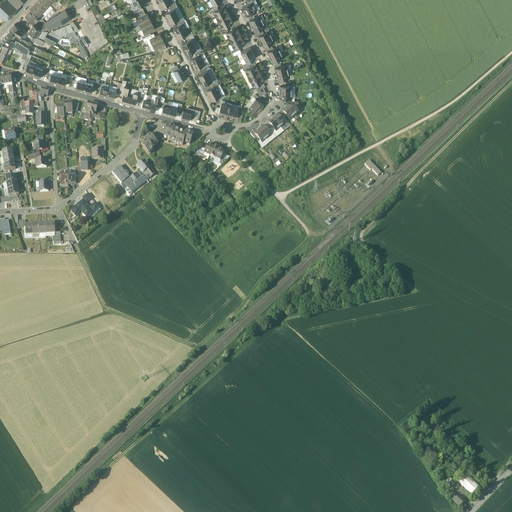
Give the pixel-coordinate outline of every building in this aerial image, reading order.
[(0,0),(0,13),(7,20),(17,9),(6,0),(0,0)] [(6,0),(17,9),(23,2),(20,0),(6,0)] [(36,0),(30,7),(38,15),(48,4),(51,0),(36,0)] [(51,0),(48,4),(51,5),(56,10),(58,9),(63,4),(60,1),(60,0),(51,0)] [(143,0),(133,0),(137,8),(142,5),(146,3),(143,0)] [(248,4),(242,7),(246,15),(256,10),(252,2),(248,4)] [(218,10),(214,12),(217,17),(227,12),(225,6),(218,10)] [(38,15),(30,7),(30,8),(31,9),(26,15),(29,17),(34,21),(39,16),(38,15)] [(170,10),(165,13),(168,18),(177,13),(174,8),(170,10)] [(66,11),(63,13),(62,12),(59,13),(63,20),(65,23),(71,18),(66,11)] [(227,12),(217,17),(216,17),(219,23),(220,23),(219,23),(230,17),(227,11),(227,12)] [(59,13),(45,23),(49,29),(53,26),(63,20),(59,13)] [(140,17),(136,19),(139,25),(140,24),(150,19),(147,13),(145,14),(140,17)] [(177,13),(168,18),(171,23),(177,20),(180,18),(177,13)] [(250,20),(249,21),(252,26),(262,21),(260,15),(255,18),(250,20)] [(230,17),(219,23),(220,23),(222,28),(233,22),(230,17)] [(150,19),(140,24),(142,29),(153,24),(150,19)] [(262,21),(252,26),(255,31),(260,28),(265,26),(262,21)] [(49,29),(45,23),(37,28),(40,30),(41,31),(44,31),(49,29)] [(180,25),(173,28),(176,33),(186,28),(183,23),(180,25)] [(70,24),(62,27),(65,34),(73,31),(70,24)] [(153,24),(142,29),(145,34),(150,32),(155,29),(153,24)] [(24,31),(14,25),(10,30),(15,33),(19,37),(24,31)] [(37,28),(33,25),(28,32),(36,37),(40,30),(37,28)] [(228,32),(226,33),(229,38),(239,32),(237,27),(228,32)] [(186,28),(176,33),(178,38),(185,35),(188,33),(186,28)] [(10,30),(0,40),(3,43),(11,47),(12,47),(14,43),(10,41),(11,40),(11,38),(15,33),(10,30)] [(43,31),(39,38),(44,41),(54,46),(56,42),(45,36),(48,32),(43,31)] [(269,31),(258,36),(261,42),(271,36),(269,31)] [(239,32),(229,38),(228,38),(231,44),(232,44),(231,43),(242,38),(240,32),(239,32)] [(151,34),(143,39),(144,42),(147,41),(150,39),(155,36),(153,33),(151,34)] [(155,36),(150,39),(147,41),(148,44),(149,45),(152,44),(163,38),(160,33),(155,36)] [(271,36),(261,42),(264,47),(270,44),(274,41),(271,36)] [(39,38),(37,37),(35,41),(42,45),(44,41),(39,38)] [(163,38),(152,44),(155,49),(157,48),(165,44),(163,38)] [(242,38),(231,43),(232,44),(234,49),(245,43),(242,38)] [(188,40),(182,43),(184,49),(194,44),(191,39),(188,40)] [(28,54),(30,49),(26,48),(16,41),(14,43),(12,47),(24,52),(28,54)] [(194,44),(184,49),(187,54),(193,51),(196,49),(194,44)] [(11,48),(5,45),(2,51),(9,54),(11,48)] [(273,49),(267,52),(270,57),(281,52),(278,46),(273,49)] [(250,47),(241,52),(244,57),(253,53),(250,47)] [(9,54),(2,51),(0,55),(0,58),(6,61),(9,54)] [(281,52),(270,57),(273,63),(283,57),(281,52)] [(253,53),(244,57),(246,62),(246,63),(250,61),(256,58),(253,53)] [(196,56),(190,59),(193,64),(202,59),(200,54),(196,56)] [(202,59),(193,64),(195,69),(205,64),(202,59)] [(28,63),(27,66),(24,72),(32,75),(35,66),(28,63)] [(250,68),(245,70),(248,75),(258,70),(256,65),(250,68)] [(281,66),(275,68),(276,74),(288,71),(286,65),(281,66)] [(35,66),(32,75),(39,78),(42,72),(43,69),(35,66)] [(179,68),(173,71),(178,81),(188,76),(182,66),(179,68)] [(63,71),(60,70),(59,75),(57,84),(64,86),(68,75),(62,73),(63,71)] [(207,70),(198,74),(201,80),(210,75),(207,70)] [(258,70),(248,75),(250,81),(251,81),(261,75),(262,75),(259,70),(258,70)] [(288,71),(276,74),(278,80),(285,78),(289,77),(288,71)] [(59,75),(51,73),(49,82),(57,84),(59,75)] [(210,75),(201,80),(203,85),(210,82),(213,80),(210,75)] [(261,75),(251,81),(253,86),(255,85),(264,81),(261,75)] [(10,76),(2,77),(3,86),(12,85),(10,76)] [(86,82),(78,80),(75,89),(83,91),(86,82)] [(93,84),(86,82),(83,91),(91,93),(93,84)] [(109,88),(106,98),(114,100),(115,93),(117,87),(110,85),(109,88)] [(212,87),(206,90),(209,95),(219,90),(216,85),(212,87)] [(101,86),(100,89),(98,95),(106,98),(109,88),(101,86)] [(129,87),(124,86),(122,94),(123,94),(122,97),(121,102),(128,103),(130,96),(127,95),(129,87)] [(148,88),(143,86),(143,88),(139,102),(142,102),(143,99),(145,94),(146,94),(148,88)] [(219,90),(209,95),(211,100),(221,95),(219,90)] [(133,92),(132,96),(130,96),(128,103),(134,105),(136,101),(138,93),(133,92)] [(259,101),(255,98),(252,102),(260,109),(264,104),(259,101)] [(143,99),(142,102),(141,107),(148,109),(150,101),(147,101),(143,99)] [(154,102),(150,101),(148,109),(155,111),(156,106),(157,103),(154,102)] [(167,102),(165,101),(163,108),(161,113),(168,115),(170,107),(172,101),(170,101),(167,102)] [(72,102),(63,102),(63,105),(64,114),(72,113),(72,112),(72,105),(72,102)] [(260,109),(252,102),(248,107),(251,109),(256,114),(260,109)] [(227,105),(221,103),(218,113),(224,115),(227,105)] [(291,104),(286,108),(294,117),(299,113),(291,104)] [(232,107),(227,105),(224,115),(230,117),(232,107)] [(177,109),(170,107),(168,115),(175,116),(176,111),(177,109)] [(238,108),(232,107),(230,117),(235,118),(237,112),(238,108)] [(282,111),(282,112),(286,117),(289,121),(294,117),(286,108),(282,111)] [(187,111),(183,110),(181,118),(188,120),(189,118),(190,113),(191,112),(187,111)] [(38,115),(37,115),(37,123),(38,123),(40,123),(40,124),(40,126),(41,126),(41,127),(44,127),(44,126),(45,126),(45,120),(46,119),(46,118),(45,117),(45,115),(44,115),(38,115)] [(281,120),(277,115),(273,119),(280,128),(285,125),(281,120)] [(268,123),(272,128),(276,132),(280,128),(273,119),(268,123)] [(174,127),(167,125),(163,137),(170,139),(169,142),(174,143),(174,141),(177,142),(179,132),(180,131),(174,130),(174,127)] [(267,132),(263,127),(259,131),(266,140),(271,136),(267,132)] [(14,130),(5,131),(6,140),(7,140),(8,141),(10,141),(11,139),(15,139),(14,130)] [(266,140),(259,131),(254,134),(254,135),(258,140),(262,144),(266,140)] [(179,132),(177,142),(176,143),(179,144),(178,145),(183,146),(183,144),(190,146),(193,134),(185,132),(185,134),(179,132)] [(150,135),(144,140),(145,142),(141,145),(149,155),(154,150),(153,149),(158,144),(150,135)] [(44,143),(33,143),(34,151),(39,151),(42,151),(45,148),(44,143)] [(208,145),(204,155),(209,157),(213,148),(208,145)] [(219,150),(213,148),(209,157),(215,160),(219,150)] [(12,150),(2,152),(3,158),(13,157),(12,150)] [(101,150),(94,150),(94,159),(102,159),(102,152),(102,150),(101,150)] [(219,150),(215,160),(213,163),(218,166),(219,165),(222,158),(224,152),(219,150)] [(13,157),(3,158),(4,165),(14,163),(13,157)] [(40,160),(35,160),(36,168),(46,167),(46,164),(47,164),(46,159),(40,160)] [(145,161),(141,164),(139,165),(137,167),(143,174),(150,168),(150,167),(147,163),(146,161),(145,161)] [(378,177),(381,174),(369,161),(365,165),(370,172),(372,170),(378,177)] [(14,163),(4,165),(5,171),(15,170),(14,163)] [(129,178),(120,167),(112,173),(121,184),(123,183),(127,188),(132,193),(138,189),(130,179),(129,178)] [(142,178),(138,173),(130,179),(138,189),(146,182),(155,175),(150,168),(143,173),(146,177),(144,179),(143,177),(142,178)] [(74,172),(67,173),(68,185),(75,184),(75,177),(75,172),(74,172)] [(15,176),(5,177),(7,184),(16,182),(15,176)] [(16,182),(7,184),(8,190),(18,189),(16,182)] [(46,182),(39,183),(40,192),(49,192),(48,182),(46,182)] [(18,189),(8,190),(9,197),(10,197),(13,196),(16,196),(19,195),(18,189)] [(88,195),(82,199),(86,203),(91,199),(88,195)] [(83,201),(70,211),(74,216),(80,211),(84,215),(85,213),(88,217),(93,213),(89,209),(83,201)] [(89,209),(93,213),(99,208),(95,204),(89,209)] [(1,221),(0,221),(0,231),(4,231),(5,236),(10,235),(8,221),(1,223),(1,221)] [(55,224),(45,224),(45,233),(55,233),(55,224)] [(478,487),(463,473),(456,480),(460,484),(454,488),(458,493),(459,493),(460,494),(461,494),(463,496),(464,496),(467,499),(478,487)] [(451,490),(447,492),(453,501),(457,498),(451,490)] [(464,502),(458,496),(457,498),(453,501),(459,507),(464,502)]
